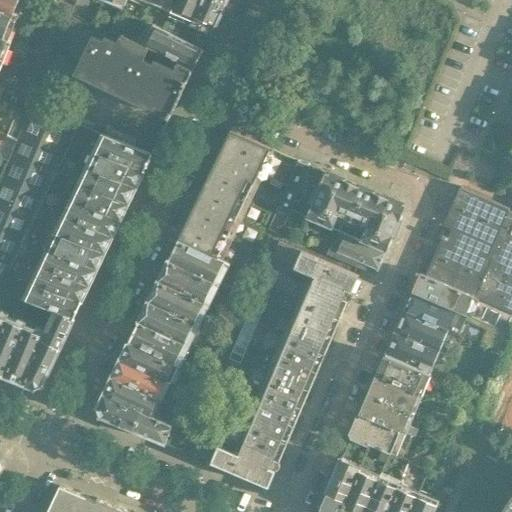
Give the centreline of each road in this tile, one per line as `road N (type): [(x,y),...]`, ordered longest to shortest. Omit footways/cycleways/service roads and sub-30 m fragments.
road 1 (residential): [(217,99),(421,192),(296,511)]
road 2 (residential): [(48,445),(217,99)]
road 3 (residential): [(503,0),(439,157)]
road 4 (residential): [(48,445),(204,511)]
